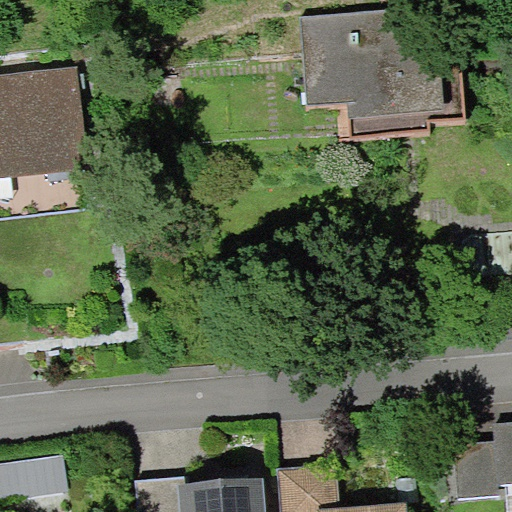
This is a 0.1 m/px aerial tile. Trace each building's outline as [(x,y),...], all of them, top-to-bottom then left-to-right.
[(421,10),(298,19),(305,111),(385,105),(387,138),(430,135),(429,126),(465,124),(459,37),(423,39),(421,10)] [(0,80),(0,208),(86,199),(72,72),(0,80)] [(460,503),(511,499),(511,428),(493,430),(494,450),(457,452),(460,503)] [(327,511),(324,468),(273,472),(276,511),(327,511)] [(254,511),(252,490),(186,495),(185,480),(131,484),(133,511),(254,511)]
